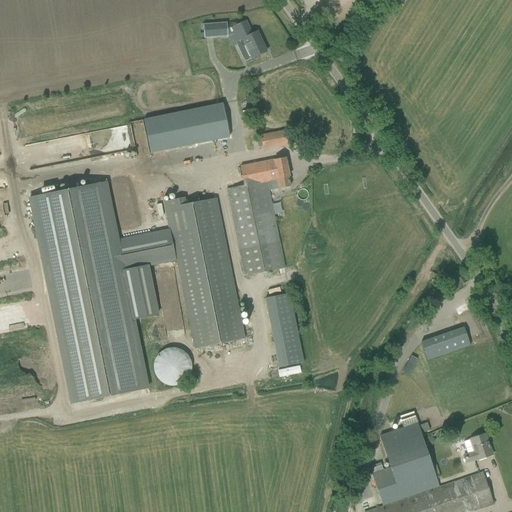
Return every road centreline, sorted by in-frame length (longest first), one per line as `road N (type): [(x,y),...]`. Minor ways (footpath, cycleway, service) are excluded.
road 1 (track): [(449,237),(349,387),(320,511)]
road 2 (unclassified): [(284,0),(449,237)]
road 3 (unknown): [(214,166),(249,293)]
road 4 (unclassified): [(511,344),(449,237)]
